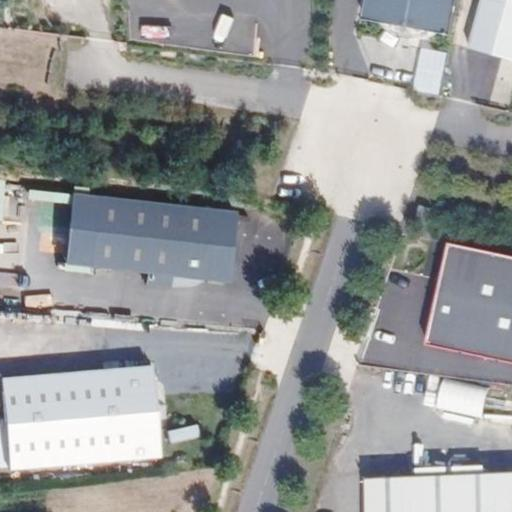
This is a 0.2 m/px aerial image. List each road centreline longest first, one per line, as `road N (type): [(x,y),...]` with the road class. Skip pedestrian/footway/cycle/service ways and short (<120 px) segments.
road 1 (unclassified): [(0,110),(242,142),(363,169)]
road 2 (unclassified): [(251,511),(363,169)]
road 3 (unclassified): [(363,169),(511,203)]
